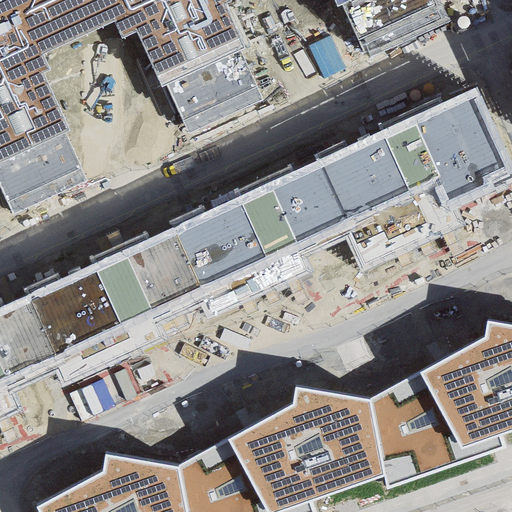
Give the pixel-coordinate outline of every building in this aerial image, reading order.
[(2,0),(0,1),(0,184),(14,215),(87,180),(67,134),(71,133),(43,73),(50,70),(44,54),(115,20),(124,38),(138,32),(163,87),(168,86),(189,134),(265,100),(243,51),(252,47),(231,0),(2,0)] [(335,0),(338,6),(343,5),(358,39),(435,6),(431,0),(335,0)] [(107,262),(0,309),(0,381),(16,375),(81,346),(84,354),(138,330),(135,324),(224,284),(228,293),(276,272),(271,259),(345,225),(350,236),(385,220),(391,232),(426,216),(416,192),(451,177),(458,193),(503,173),(469,99),(107,262)] [(366,367),(398,354),(399,357),(440,341),(426,306),(353,335),(366,367)] [(488,337),(423,371),(462,444),(498,435),(511,430),(511,326),(491,322),(488,337)] [(130,364),(67,390),(80,420),(142,394),(130,364)] [(371,399),(386,472),(389,486),(502,445),(498,435),(462,444),(423,371),(371,399)] [(296,407),(230,440),(269,511),(274,511),(309,501),(386,472),(371,399),(299,387),(296,407)] [(173,467),(184,511),(311,511),(315,511),(309,501),(274,511),(269,511),(230,440),(173,467)] [(104,473),(40,505),(43,511),(184,511),(173,467),(107,456),(104,473)]
